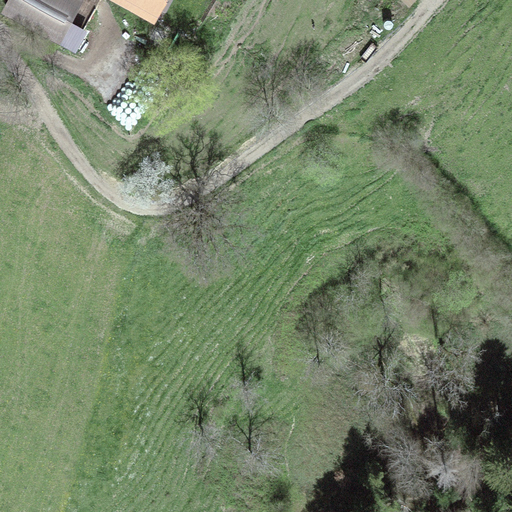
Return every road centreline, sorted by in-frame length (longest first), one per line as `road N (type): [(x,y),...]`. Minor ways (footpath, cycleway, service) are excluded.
road 1 (track): [(431,0),(391,44),(262,147),(203,189),(151,207)]
road 2 (track): [(151,207),(121,291),(68,511)]
road 3 (track): [(151,207),(110,192),(50,128),(0,44)]
